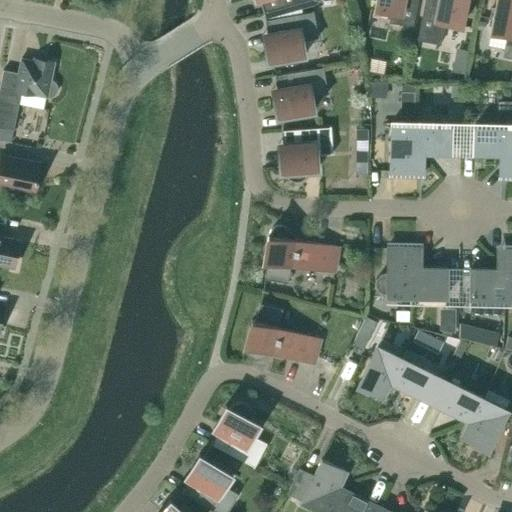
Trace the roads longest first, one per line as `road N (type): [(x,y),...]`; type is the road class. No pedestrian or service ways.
road 1 (residential): [(125,511),(159,473),(210,382),(233,370),(511,504)]
road 2 (residential): [(511,212),(304,208),(264,193),(241,57),(212,14)]
road 3 (unclassified): [(0,439),(36,407),(51,375),(122,100),(145,65)]
road 4 (residential): [(0,6),(104,26),(145,65)]
